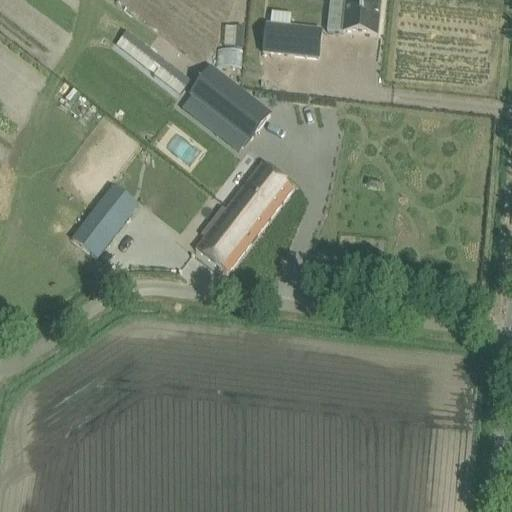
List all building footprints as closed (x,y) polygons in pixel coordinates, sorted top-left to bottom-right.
[(331,0),(328,34),(377,39),(380,0),(331,0)] [(266,27),(263,55),(320,61),(323,33),(290,30),(270,28),(266,27)] [(126,35),(117,47),(181,96),(190,84),(126,35)] [(211,71),(192,96),(251,142),(270,117),(244,96),(211,71)] [(263,166),(229,209),(260,234),(294,191),(263,166)] [(316,262),(343,271),(375,176),(350,168),(332,223),(319,219),(309,248),(320,251),(316,262)] [(104,201),(72,242),(97,261),(128,220),(104,201)] [(205,240),(196,252),(227,277),(260,234),(229,209),(227,212),(223,209),(201,237),(205,240)]
